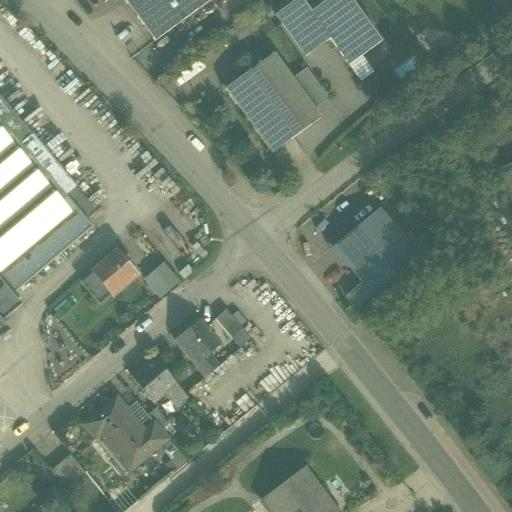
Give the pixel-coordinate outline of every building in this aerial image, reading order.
[(127,0),(124,3),(153,43),(212,0),(127,0)] [(310,13),(300,0),(296,0),(274,16),(304,58),(329,41),(309,14),(310,13)] [(328,0),(310,13),(309,14),(329,41),(348,67),(380,43),(348,0),(328,0)] [(248,19),(222,37),(230,48),(256,29),(248,19)] [(273,53),(223,88),(269,153),(318,118),(273,53)] [(91,213),(0,104),(0,121),(82,220),(91,213)] [(0,121),(0,282),(14,298),(92,232),(82,220),(0,121)] [(511,164),(501,170),(511,192),(511,164)] [(417,259),(378,212),(332,251),(360,285),(345,297),(355,310),(417,259)] [(116,259),(84,287),(101,307),(133,280),(116,259)] [(154,271),(170,291),(179,284),(163,264),(154,271)] [(143,279),(160,300),(170,291),(154,271),(143,279)] [(0,343),(7,338),(0,329),(8,323),(5,319),(21,307),(14,298),(0,282),(0,343)] [(241,331),(225,311),(214,321),(231,341),(233,340),(241,331)] [(222,350),(198,321),(173,342),(204,379),(217,367),(218,367),(229,358),(228,357),(222,350)] [(231,341),(222,350),(228,357),(239,347),(233,340),(231,341)] [(176,386),(153,359),(130,378),(152,405),(165,395),(176,386)] [(217,367),(204,379),(208,384),(222,373),(218,367),(217,367)] [(176,386),(165,395),(176,408),(187,399),(176,386)] [(145,432),(127,410),(126,411),(123,408),(116,400),(83,427),(94,439),(98,436),(128,472),(155,450),(158,448),(145,432)] [(127,410),(145,432),(153,425),(132,400),(123,408),(126,411),(127,410)] [(168,426),(155,410),(147,417),(160,433),(168,426)] [(166,441),(153,425),(145,432),(158,448),(166,441)] [(158,448),(155,450),(174,473),(186,464),(166,441),(158,448)] [(69,456),(49,473),(64,492),(84,475),(69,456)] [(335,511),(304,471),(263,502),(270,511),(335,511)]
